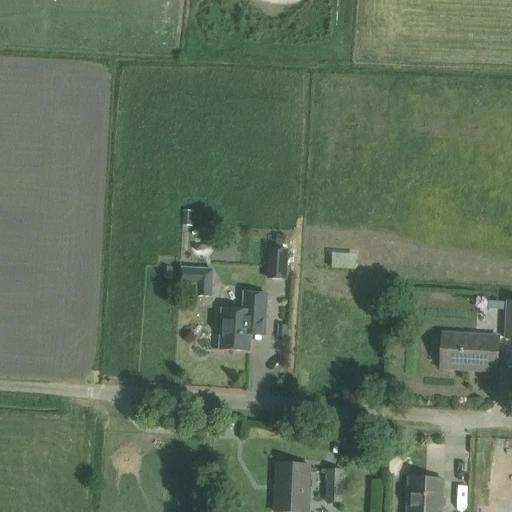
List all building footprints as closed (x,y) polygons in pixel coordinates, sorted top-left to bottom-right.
[(269,249),(268,279),(288,280),(289,250),(269,249)] [(181,283),(197,284),(196,295),(213,296),(214,270),(182,268),(181,283)] [(267,295),(244,293),(243,311),(222,310),(221,327),(224,327),(223,350),(250,352),(251,336),(265,337),(267,295)] [(497,372),(499,336),(443,333),(441,369),(497,372)] [(448,439),(447,511),(469,511),(470,439),(448,439)] [(278,465),(275,511),(308,511),(310,466),(278,465)] [(344,471),(328,470),(327,502),(342,503),(344,471)] [(439,511),(441,481),(412,480),(410,511),(439,511)]
